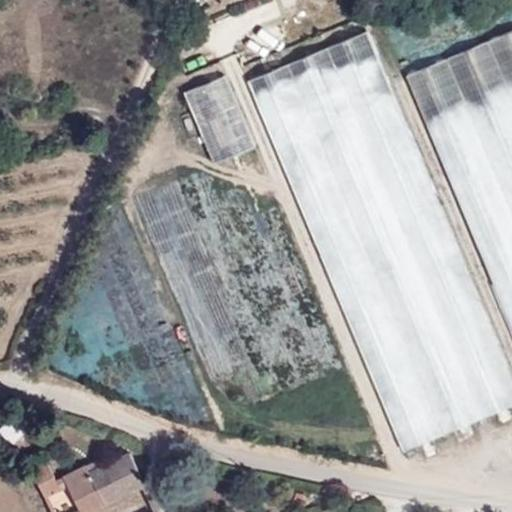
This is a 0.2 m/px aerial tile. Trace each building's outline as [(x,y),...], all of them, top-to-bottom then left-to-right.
[(511,403),(511,380),(352,0),(340,0),(235,45),(404,449),(511,403)] [(511,29),(406,75),(511,328),(511,29)] [(224,75),(191,89),(246,223),(337,442),(372,426),(224,75)] [(246,223),(191,89),(186,90),(203,133),(164,150),(175,178),(136,195),(154,236),(114,253),(181,408),(219,392),(231,420),(270,403),(282,431),(322,415),(334,443),(337,442),(246,223)] [(146,484),(130,453),(89,473),(104,504),(146,484)] [(61,488),(49,462),(34,469),(46,495),(61,488)] [(104,504),(89,473),(86,465),(65,475),(57,479),(61,488),(70,484),(82,511),(95,511),(106,507),(104,504)]
